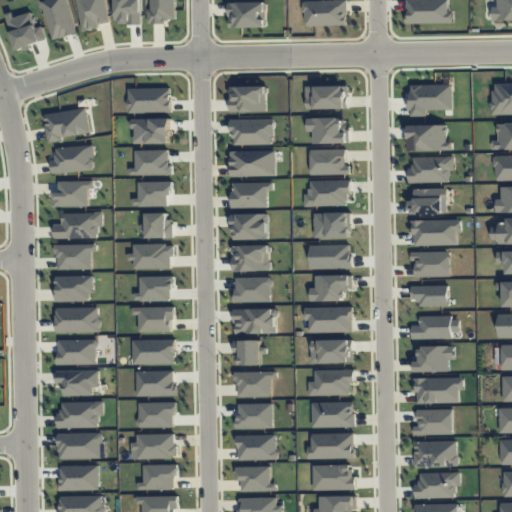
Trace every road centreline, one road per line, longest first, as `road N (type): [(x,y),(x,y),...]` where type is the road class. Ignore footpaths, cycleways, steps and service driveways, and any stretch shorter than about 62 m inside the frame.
road 1 (residential): [(4,97),(94,63),(511,53)]
road 2 (residential): [(379,0),(388,511)]
road 3 (residential): [(206,511),(199,0)]
road 4 (residential): [(27,511),(15,138),(0,89)]
